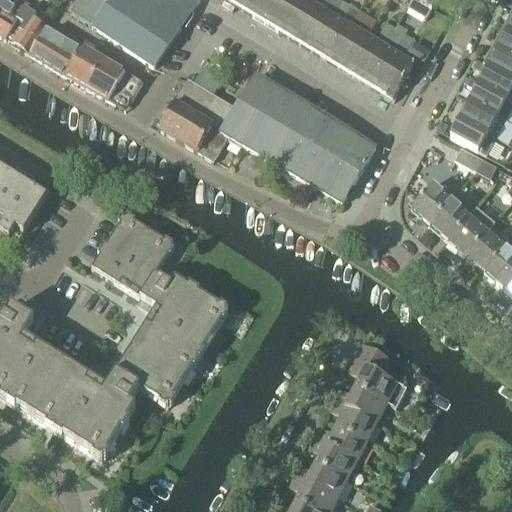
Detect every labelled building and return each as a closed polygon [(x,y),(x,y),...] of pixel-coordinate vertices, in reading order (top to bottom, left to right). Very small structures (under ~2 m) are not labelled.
[(1,0),(0,0),(0,41),(5,44),(15,28),(7,23),(16,8),(1,0)] [(81,0),(70,17),(93,32),(114,0),(81,0)] [(192,0),(114,0),(93,32),(153,73),(199,5),(192,0)] [(390,53),(301,0),(218,0),(368,89),(390,53)] [(413,0),(411,4),(412,4),(407,12),(425,22),(429,14),(437,0),(413,0)] [(20,2),(16,8),(7,23),(15,28),(5,44),(28,58),(45,32),(32,24),(35,20),(25,14),(29,7),(20,2)] [(353,24),(359,15),(341,4),(336,13),(353,24)] [(375,25),(359,15),(353,24),(370,34),(375,25)] [(511,22),(508,20),(501,32),(511,38),(511,22)] [(45,32),(28,58),(45,69),(62,42),(51,35),(56,27),(50,23),(45,32)] [(386,44),(394,31),(386,26),(378,39),(386,44)] [(394,31),(386,44),(405,55),(413,43),(405,38),(407,34),(397,28),(395,31),(394,31)] [(511,38),(501,32),(495,45),(500,48),(497,53),(511,60),(511,38)] [(62,42),(45,69),(63,81),(64,79),(80,51),(84,44),(77,40),(72,48),(62,42)] [(80,51),(64,79),(86,92),(104,62),(99,59),(98,62),(89,56),(94,48),(85,43),(84,44),(80,51)] [(390,53),(368,89),(392,103),(414,67),(390,53)] [(489,55),(482,67),(488,70),(511,83),(511,60),(497,53),(494,58),(489,55)] [(104,62),(86,92),(115,109),(121,99),(131,105),(142,86),(125,76),(126,75),(104,62)] [(511,83),(488,70),(478,88),(511,105),(511,83)] [(257,80),(236,112),(220,140),(227,144),(240,152),(242,150),(318,194),(352,137),(257,80)] [(469,83),(466,90),(471,92),(472,91),(476,93),(469,105),(505,125),(511,111),(511,105),(478,88),(469,83)] [(220,140),(236,112),(187,84),(158,134),(214,167),(227,144),(220,140)] [(469,105),(459,123),(495,143),(506,148),(511,137),(511,128),(505,125),(469,105)] [(459,123),(450,141),(478,156),(486,160),(495,143),(459,123)] [(352,137),(318,194),(342,208),(375,153),(365,147),(366,146),(352,137)] [(477,173),(481,165),(460,153),(454,165),(474,177),(477,173)] [(495,172),(481,165),(477,173),(491,180),(495,172)] [(0,237),(8,242),(14,232),(22,237),(45,201),(35,194),(33,185),(18,176),(9,178),(0,172),(0,237)] [(429,230),(450,205),(432,189),(410,214),(429,230)] [(450,205),(429,230),(447,246),(469,221),(468,220),(474,213),(457,198),(450,205)] [(469,221),(447,246),(465,262),(487,237),(493,229),(474,213),(468,220),(469,221)] [(139,304),(154,280),(172,251),(124,221),(91,273),(139,304)] [(487,237),(465,262),(484,277),(505,252),(487,237)] [(511,258),(505,252),(484,277),(502,293),(511,280),(511,258)] [(155,313),(104,393),(126,409),(137,393),(167,412),(226,317),(174,283),(170,290),(154,280),(139,304),(155,313)] [(511,280),(502,293),(511,301),(511,280)] [(126,409),(104,393),(22,343),(32,326),(8,311),(0,324),(0,402),(100,464),(132,412),(126,409)] [(353,366),(347,378),(359,384),(354,392),(386,409),(386,410),(394,414),(405,393),(396,390),(396,389),(381,381),(390,364),(362,349),(353,366)] [(386,409),(354,392),(350,401),(338,395),(333,405),(376,428),(386,410),(386,409)] [(376,428),(333,405),(327,416),(339,422),(334,430),(366,447),(376,428)] [(318,433),(313,444),(356,466),(366,447),(334,430),(330,439),(318,433)] [(356,466),(313,444),(307,454),(319,460),(314,469),(346,486),(356,466)] [(298,471),(293,482),(336,505),(346,486),(314,469),(310,477),(298,471)] [(332,511),(336,505),(293,482),(287,493),(299,499),(294,507),(303,511),(332,511)]
